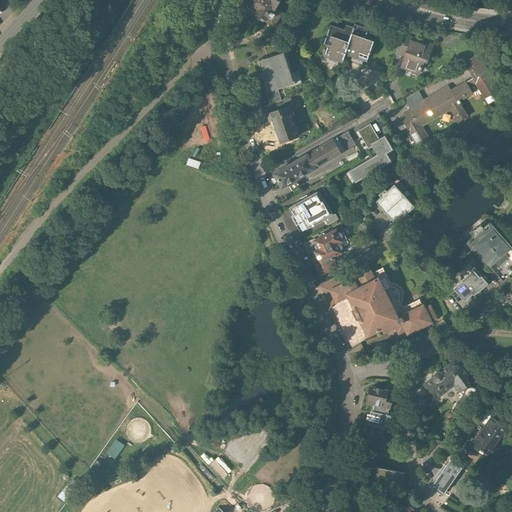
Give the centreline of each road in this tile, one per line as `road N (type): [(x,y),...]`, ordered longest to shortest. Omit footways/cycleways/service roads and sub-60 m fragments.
road 1 (residential): [(347,377),(267,206),(220,42),(216,0)]
road 2 (residential): [(372,370),(411,387),(412,465),(435,511)]
road 3 (residential): [(372,370),(428,355),(511,295)]
road 4 (residential): [(324,511),(347,377)]
road 5 (primary): [(391,0),(511,24)]
